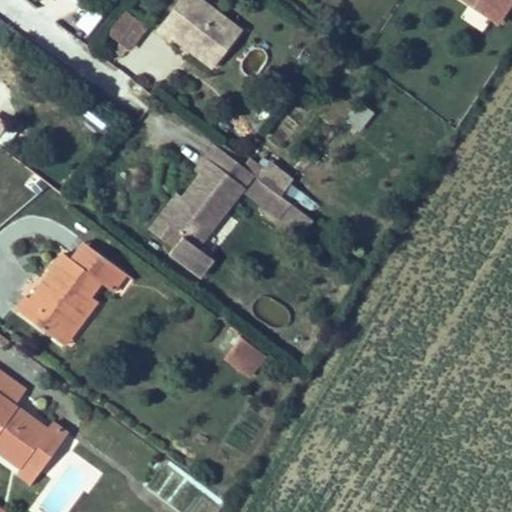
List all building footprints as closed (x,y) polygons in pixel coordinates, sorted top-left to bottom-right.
[(199,0),(184,0),(159,34),(174,45),(177,40),(217,70),(244,32),(199,0)] [(502,23),(511,6),(511,0),(463,0),(474,7),(497,20),(502,23)] [(89,34),(104,16),(91,6),(76,24),(89,34)] [(110,35),(126,47),(140,27),(124,15),(110,35)] [(358,100),(345,120),(362,131),(375,112),(358,100)] [(256,174),(217,146),(208,158),(198,172),(203,175),(184,200),(180,196),(153,232),(175,248),(184,236),(186,237),(172,256),(203,279),(217,261),(215,258),(201,248),(227,212),(246,187),(256,174)] [(266,161),(256,174),(278,191),(288,177),(266,161)] [(278,191),(260,178),(248,192),(283,218),(294,202),(278,191)] [(310,213),(317,204),(293,184),(285,193),(310,213)] [(129,278),(89,248),(77,265),(75,264),(42,307),(32,301),(23,314),(67,347),(97,306),(93,302),(106,287),(116,295),(129,278)] [(271,361),(243,339),(227,358),(255,381),(271,361)] [(52,414),(45,421),(11,399),(20,385),(0,368),(0,448),(31,470),(66,423),(52,414)]
